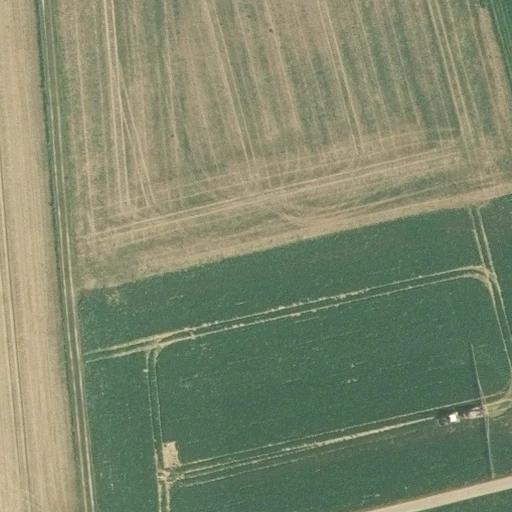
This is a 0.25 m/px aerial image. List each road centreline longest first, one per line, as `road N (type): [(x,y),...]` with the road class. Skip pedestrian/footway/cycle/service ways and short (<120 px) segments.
road 1 (track): [(44,0),(94,511)]
road 2 (track): [(511,480),(386,511)]
